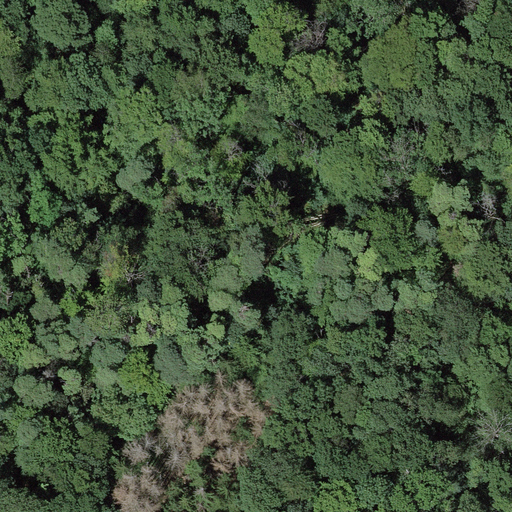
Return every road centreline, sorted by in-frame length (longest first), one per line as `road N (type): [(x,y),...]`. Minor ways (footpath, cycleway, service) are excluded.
road 1 (track): [(320,0),(201,92),(0,178)]
road 2 (track): [(0,145),(167,0)]
